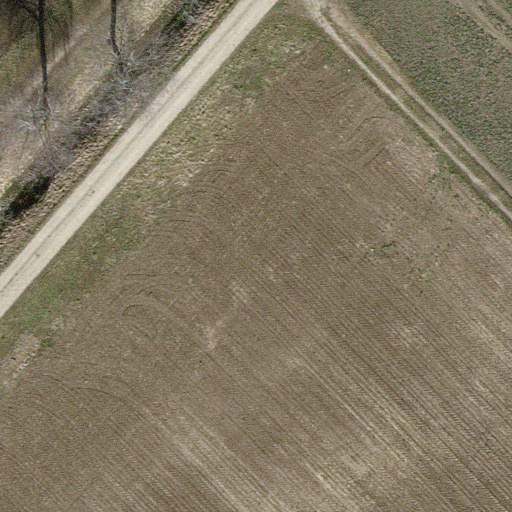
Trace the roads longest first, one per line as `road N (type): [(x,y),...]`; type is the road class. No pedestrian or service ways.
road 1 (track): [(0,297),(255,0)]
road 2 (track): [(319,0),(319,10),(511,204)]
